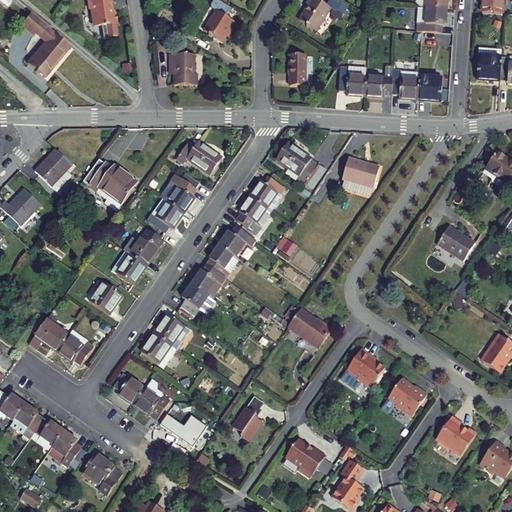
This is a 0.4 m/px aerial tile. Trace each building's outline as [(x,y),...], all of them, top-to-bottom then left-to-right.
[(113,0),(88,0),(90,8),(92,10),(93,24),(96,26),(118,25),(117,13),(114,11),(113,11),(112,4),(114,4),(113,0)] [(220,10),(207,31),(226,44),(235,30),(238,31),(242,24),(230,17),(234,9),(217,0),(215,5),(215,8),(220,10)] [(324,0),(304,0),(308,2),(299,16),(315,27),(329,3),(324,0)] [(443,20),(444,2),(414,0),(412,26),(422,26),(438,28),(439,20),(443,20)] [(45,23),(34,36),(47,46),(51,41),(61,50),(44,71),(60,84),(84,55),(45,23)] [(499,46),(476,44),(476,52),(499,54),(499,46)] [(200,53),(176,52),(176,62),(180,62),(180,84),(204,84),(204,73),(200,73),(200,53)] [(499,54),(476,52),(474,76),(498,77),(499,54)] [(303,54),(287,53),(287,85),(303,86),(303,54)] [(508,54),(499,54),(498,77),(506,78),(505,83),(511,83),(511,62),(507,62),(508,54)] [(386,68),(367,67),(365,88),(386,89),(386,85),(392,85),(393,61),(394,56),(386,55),(386,68)] [(367,58),(342,56),(341,58),(340,82),(350,82),(349,87),(365,88),(367,67),(367,58)] [(402,62),(393,61),(392,85),(401,86),(401,90),(417,91),(419,69),(402,69),(402,62)] [(419,65),(419,69),(417,91),(441,92),(442,67),(419,65)] [(188,155),(211,171),(223,155),(200,137),(197,142),(191,137),(178,154),(184,159),(188,155)] [(296,178),(303,182),(315,165),(309,160),(311,157),(287,140),(275,158),(287,166),(284,172),(295,179),(296,178)] [(33,166),(50,183),(70,161),(53,145),(47,151),(49,153),(40,163),(38,161),(33,166)] [(484,173),(506,188),(511,179),(511,162),(498,153),(484,173)] [(122,198),(137,177),(115,161),(113,164),(105,158),(89,180),(97,186),(99,182),(122,198)] [(335,180),(365,189),(372,167),(342,158),(335,180)] [(178,184),(167,199),(183,210),(194,195),(191,193),(195,186),(176,173),(172,179),(178,184)] [(258,180),(247,195),(265,208),(280,186),(266,176),(262,182),(258,180)] [(172,179),(161,195),(167,199),(178,184),(172,179)] [(60,195),(66,200),(76,185),(70,181),(60,195)] [(0,201),(0,206),(18,223),(40,200),(23,184),(17,191),(19,192),(8,203),(3,198),(0,201)] [(151,210),(156,214),(167,199),(161,195),(151,210)] [(236,220),(256,235),(261,228),(254,223),(265,208),(247,195),(236,211),(240,214),(236,220)] [(146,216),(165,230),(170,224),(172,226),(183,210),(167,199),(156,214),(151,210),(146,216)] [(432,243),(458,260),(470,241),(444,224),(432,243)] [(228,232),(219,244),(237,256),(245,244),(253,249),(256,244),(236,229),(232,234),(228,232)] [(130,250),(129,251),(146,263),(160,244),(143,232),(139,238),(130,250)] [(125,247),(130,250),(139,238),(134,234),(125,247)] [(275,246),(289,256),(297,245),(283,235),(275,246)] [(212,260),(208,266),(227,280),(241,259),(237,256),(219,244),(209,258),(212,260)] [(115,269),(133,282),(146,263),(129,251),(115,269)] [(201,270),(192,283),(210,296),(214,299),(224,286),(226,287),(230,281),(227,280),(208,266),(204,272),(201,270)] [(107,313),(121,293),(102,279),(88,298),(107,313)] [(182,306),(195,316),(210,296),(192,283),(182,297),(186,300),(182,306)] [(320,321),(298,306),(288,322),(286,325),(317,346),(330,326),(321,320),(320,321)] [(25,325),(31,330),(41,318),(34,312),(25,325)] [(44,318),(51,323),(55,317),(49,312),(44,318)] [(166,313),(152,332),(169,344),(174,348),(187,329),(166,313)] [(39,339),(55,351),(67,334),(51,323),(44,318),(43,320),(32,334),(39,339)] [(511,339),(498,330),(491,342),(492,342),(482,356),(500,368),(511,352),(511,353),(511,339)] [(139,350),(156,363),(161,355),(169,344),(152,332),(139,350)] [(27,342),(33,347),(39,339),(32,334),(27,342)] [(72,359),(78,363),(92,344),(85,339),(81,344),(67,334),(55,351),(70,362),(72,359)] [(174,348),(169,344),(161,355),(167,359),(175,348),(174,348)] [(371,352),(359,344),(345,364),(356,372),(354,373),(368,384),(383,363),(375,358),(370,354),(371,352)] [(115,391),(131,403),(142,386),(120,370),(109,385),(116,390),(115,391)] [(407,379),(400,374),(386,394),(394,400),(393,401),(409,413),(425,390),(414,382),(413,384),(409,382),(407,379)] [(147,411),(154,416),(165,399),(159,395),(157,397),(142,386),(131,403),(145,413),(147,411)] [(11,418),(12,415),(23,401),(9,391),(7,394),(0,389),(0,388),(0,413),(2,415),(3,412),(11,418)] [(253,392),(245,403),(255,410),(253,412),(255,414),(260,405),(258,404),(262,398),(253,392)] [(27,436),(32,429),(40,416),(34,412),(35,410),(23,401),(12,415),(11,418),(8,422),(27,436)] [(245,403),(231,423),(241,429),(239,432),(247,437),(261,418),(255,414),(253,412),(255,410),(245,403)] [(461,418),(449,410),(440,424),(442,426),(436,434),(458,450),(474,427),(466,422),(465,424),(460,420),(461,418)] [(164,411),(157,421),(190,443),(204,422),(188,411),(181,422),(164,411)] [(32,429),(52,443),(62,428),(47,418),(46,420),(40,416),(32,429)] [(436,434),(442,426),(440,424),(434,433),(436,434)] [(61,459),(66,463),(80,444),(73,440),(75,437),(62,428),(52,443),(50,445),(64,455),(61,459)] [(320,453),(322,450),(309,442),(308,443),(308,444),(303,441),(303,439),(294,434),(282,453),(295,462),(294,465),(307,473),(314,462),(320,453)] [(503,442),(493,435),(477,458),(489,467),(491,464),(502,472),(511,457),(511,450),(506,446),(505,446),(501,444),(503,442)] [(349,452),(352,447),(343,440),(335,451),(341,455),(342,452),(348,451),(349,452)] [(96,485),(103,490),(118,468),(112,464),(113,462),(93,449),(79,468),(99,482),(96,485)] [(330,459),(320,453),(314,462),(323,469),(330,459)] [(363,466),(349,457),(340,471),(344,474),(330,494),(350,507),(356,498),(355,497),(357,493),(363,485),(354,479),(363,466)] [(266,498),(271,490),(262,484),(257,492),(266,498)] [(26,487),(20,498),(37,508),(43,497),(26,487)] [(430,490),(428,497),(438,500),(440,494),(430,490)] [(160,511),(165,507),(151,497),(148,502),(144,499),(138,507),(142,510),(140,511),(160,511)] [(393,505),(384,499),(374,511),(427,511),(414,503),(408,511),(400,511),(397,509),(392,506),(393,505)]
